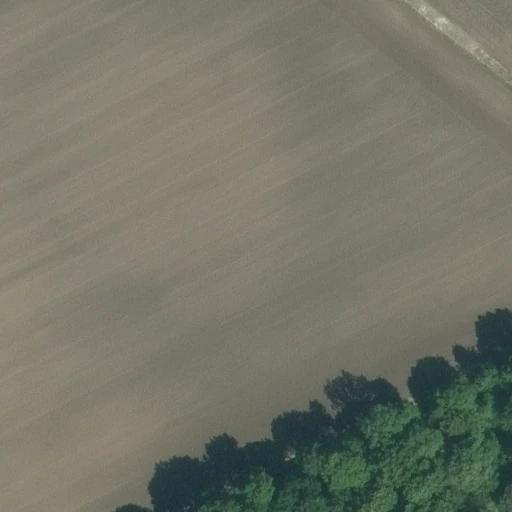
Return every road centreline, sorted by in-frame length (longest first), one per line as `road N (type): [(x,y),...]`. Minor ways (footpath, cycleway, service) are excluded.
road 1 (track): [(191,511),(511,355)]
road 2 (track): [(409,0),(511,82)]
